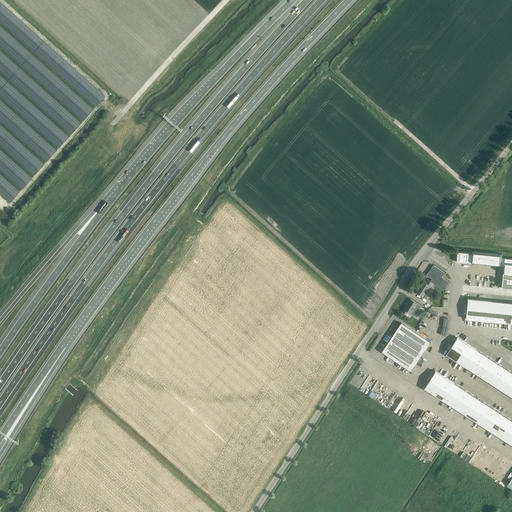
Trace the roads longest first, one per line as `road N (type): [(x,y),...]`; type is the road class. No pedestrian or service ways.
road 1 (motorway): [(0,403),(132,219),(321,0)]
road 2 (motorway): [(307,0),(122,212),(0,384)]
road 3 (unclassified): [(254,511),(427,248),(511,144)]
road 4 (motorway): [(64,343),(214,147),(349,0)]
road 5 (motorway): [(292,0),(107,204)]
road 6 (motorway): [(107,204),(0,351)]
road 7 (motorway): [(107,204),(0,320)]
road 8 (motorway): [(0,456),(64,343)]
